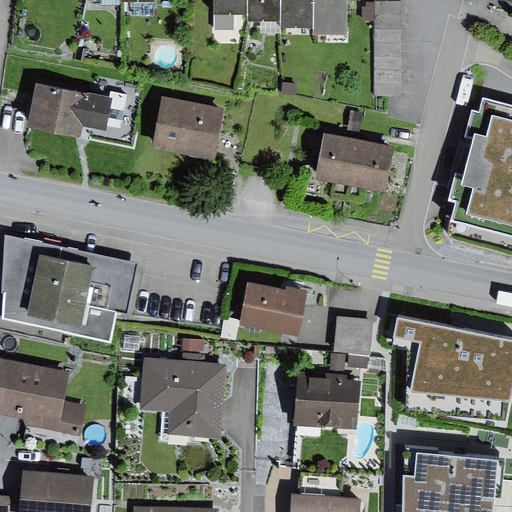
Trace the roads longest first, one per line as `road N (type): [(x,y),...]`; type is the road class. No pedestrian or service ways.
road 1 (secondary): [(402,270),(0,194)]
road 2 (residential): [(402,270),(451,53)]
